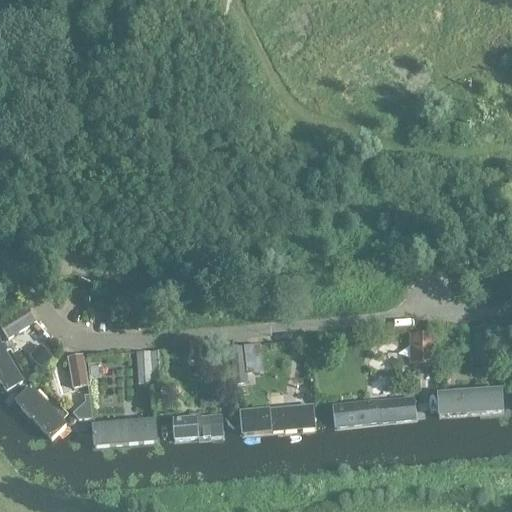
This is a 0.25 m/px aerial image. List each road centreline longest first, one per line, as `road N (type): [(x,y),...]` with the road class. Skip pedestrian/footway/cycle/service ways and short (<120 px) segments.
road 1 (residential): [(511,318),(135,344),(68,341),(0,248)]
road 2 (track): [(20,134),(42,107),(90,0)]
